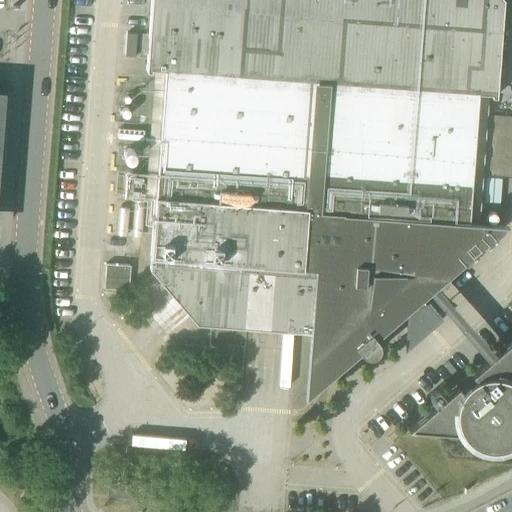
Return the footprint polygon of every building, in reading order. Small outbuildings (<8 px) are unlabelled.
[(150,0),(149,22),(145,71),(147,71),(150,71),(150,69),(163,70),(156,164),(149,258),(149,270),(172,297),(196,325),(271,330),(297,332),(309,333),(345,336),(359,351),(359,352),(362,355),(364,356),(366,356),(368,356),(371,356),(374,355),(376,353),(377,351),(378,348),(378,345),(378,343),(376,340),(375,338),(405,312),(420,300),(429,291),(457,324),(490,363),(497,357),(463,318),(435,286),(464,261),(470,177),(477,93),(490,94),(490,96),(495,97),(502,0),(150,0)] [(496,135),(511,135),(511,115),(497,115),(496,135)] [(111,291),(133,292),(134,273),(111,273),(111,291)] [(490,363),(409,433),(463,437),(465,439),(467,442),(470,444),(472,447),(475,448),(478,450),(481,452),(484,453),(488,453),(491,454),(494,454),(498,454),(501,454),(504,453),(508,452),(511,451),(511,449),(511,344),(497,357),(490,363)] [(132,499),(132,485),(107,483),(106,497),(132,499)]
